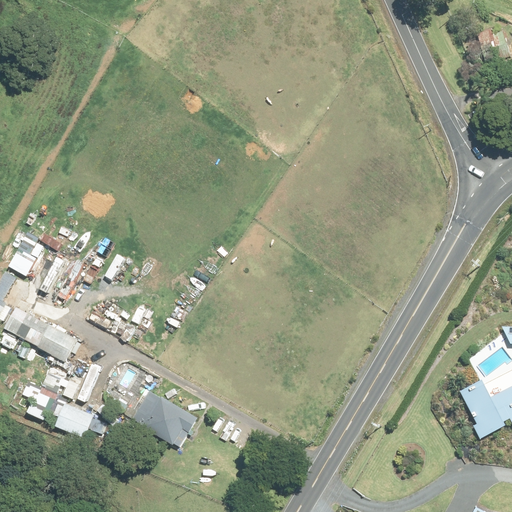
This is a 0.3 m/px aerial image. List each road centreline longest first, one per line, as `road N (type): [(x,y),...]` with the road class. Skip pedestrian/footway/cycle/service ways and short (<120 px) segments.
road 1 (tertiary): [(495,178),(295,511)]
road 2 (unknown): [(320,472),(115,358)]
road 3 (unclassified): [(495,178),(459,134),(395,0)]
